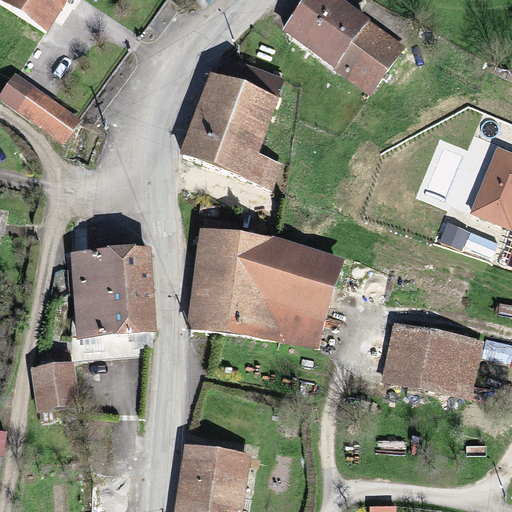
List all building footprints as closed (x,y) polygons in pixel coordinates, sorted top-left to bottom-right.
[(0,0),(0,14),(40,40),(66,0),(0,0)] [(328,0),(303,0),(281,32),(369,95),(400,51),(328,0)] [(216,81),(271,102),(278,84),(222,63),(216,81)] [(178,159),(270,193),(279,168),(251,158),(271,102),(216,81),(207,78),(178,159)] [(0,100),(61,143),(74,123),(13,80),(0,97),(0,100)] [(77,124),(64,156),(91,167),(104,134),(77,124)] [(511,155),(498,150),(475,212),(511,225),(511,155)] [(197,233),(213,235),(215,223),(199,221),(197,233)] [(213,235),(227,236),(228,225),(215,223),(213,235)] [(227,236),(213,235),(197,233),(195,232),(185,335),(278,344),(317,351),(341,262),(272,242),(227,236)] [(511,269),(511,237),(509,245),(490,238),(482,258),(511,269)] [(77,338),(150,336),(147,254),(72,257),(73,268),(67,268),(68,295),(76,295),(77,338)] [(446,291),(413,279),(407,295),(440,306),(446,291)] [(381,385),(467,402),(479,345),(392,328),(381,385)] [(43,371),(68,368),(66,352),(40,355),(43,371)] [(73,408),(68,368),(43,371),(34,373),(40,412),(50,411),(73,408)] [(40,412),(41,421),(51,420),(50,411),(40,412)] [(175,511),(236,511),(245,459),(186,449),(175,511)] [(93,478),(91,511),(117,511),(118,489),(113,489),(113,479),(93,478)] [(113,489),(118,489),(123,490),(123,479),(113,479),(113,489)]
